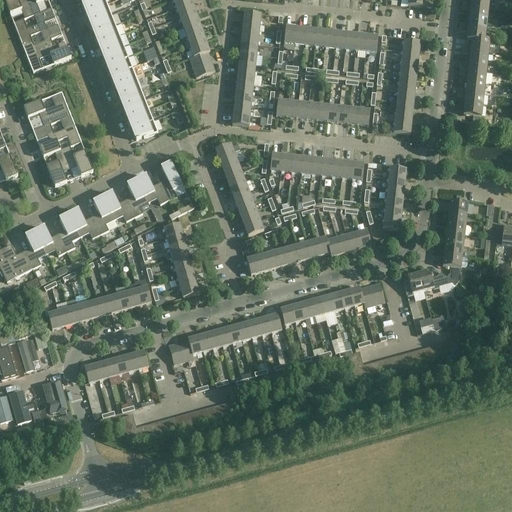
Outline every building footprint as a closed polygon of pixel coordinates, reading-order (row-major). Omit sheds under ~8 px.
[(17,0),(3,0),(10,16),(11,16),(21,12),(25,21),(14,25),(33,18),(25,0),(21,0),(18,1),(17,0)] [(25,0),(33,18),(52,10),(51,10),(41,15),(37,6),(48,2),(48,1),(47,0),(25,0)] [(91,0),(82,4),(83,7),(82,8),(84,12),(85,12),(86,15),(107,7),(104,0),(91,0)] [(193,5),(190,0),(178,0),(174,1),(177,11),(193,5)] [(424,10),(425,0),(402,0),(402,7),(424,10)] [(489,10),(489,0),(471,0),(471,8),(489,10)] [(196,15),(193,5),(177,11),(181,21),(196,15)] [(107,7),(86,15),(87,18),(86,18),(88,23),(89,22),(90,26),(112,17),(107,7)] [(487,21),(489,10),(471,8),(469,19),(487,21)] [(58,27),(47,31),(45,25),(56,21),(52,10),(33,18),(14,25),(20,42),(58,27)] [(200,25),(196,15),(181,21),(184,30),(200,25)] [(245,15),(244,26),(260,28),(261,17),(245,15)] [(112,17),(90,26),(91,29),(90,29),(92,34),(93,33),(94,36),(116,28),(112,17)] [(486,32),(487,21),(469,19),(468,30),(486,32)] [(200,25),(184,30),(177,32),(181,42),(187,40),(203,34),(200,25)] [(259,38),(260,28),(244,26),(242,36),(259,38)] [(20,42),(27,58),(54,48),(51,42),(62,37),(58,27),(20,42)] [(99,47),(120,38),(116,28),(94,36),(99,47)] [(295,46),(297,30),(286,29),(284,45),(295,46)] [(305,48),(307,31),(297,30),(295,46),(305,48)] [(485,42),(486,32),(468,30),(467,41),(490,43),(485,42)] [(315,49),(317,32),(307,31),(305,48),(315,49)] [(325,50),(327,33),(317,32),(315,49),(325,50)] [(335,51),(337,34),(327,33),(325,50),(335,51)] [(207,44),(203,34),(187,40),(191,50),(207,44)] [(346,52),(347,36),(337,34),(335,51),(346,52)] [(258,48),(259,38),(242,36),(241,46),(258,48)] [(356,53),(357,37),(347,36),(346,52),(356,53)] [(366,54),(368,38),(357,37),(356,53),(366,54)] [(120,38),(99,47),(100,50),(99,50),(100,55),(102,54),(103,57),(124,49),(120,38)] [(376,55),(378,39),(368,38),(366,54),(376,55)] [(489,54),(490,43),(467,41),(472,42),(471,52),(489,54)] [(404,43),(403,54),(419,55),(420,45),(404,43)] [(210,54),(207,44),(191,50),(194,59),(190,61),(210,54)] [(257,58),(258,48),(241,46),(240,56),(257,58)] [(71,60),(67,50),(56,54),(54,48),(27,58),(33,75),(44,71),(40,62),(50,58),(54,67),(71,60)] [(124,49),(103,57),(104,60),(103,61),(105,65),(106,65),(107,68),(128,60),(124,49)] [(487,65),(489,54),(471,52),(469,63),(487,65)] [(210,54),(190,61),(197,80),(215,74),(208,55),(210,54)] [(418,66),(419,55),(403,54),(402,64),(418,66)] [(256,68),(257,58),(240,56),(239,66),(256,68)] [(111,79),(133,70),(128,60),(107,68),(111,79)] [(486,75),(487,65),(469,63),(468,74),(486,75)] [(417,76),(418,66),(402,64),(401,74),(417,76)] [(255,78),(256,68),(239,66),(238,77),(255,78)] [(115,89),(137,81),(133,70),(111,79),(115,89)] [(416,86),(417,76),(401,74),(399,84),(416,86)] [(485,86),(486,75),(468,74),(467,84),(485,86)] [(253,88),(255,78),(238,77),(237,87),(253,88)] [(137,81),(115,89),(117,92),(115,93),(117,97),(118,97),(120,100),(141,91),(137,81)] [(415,96),(416,86),(399,84),(398,94),(415,96)] [(484,97),(485,86),(467,84),(466,95),(484,97)] [(252,99),(253,88),(237,87),(236,97),(252,99)] [(124,110),(145,102),(141,91),(120,100),(124,110)] [(414,106),(415,96),(398,94),(397,104),(414,106)] [(69,112),(62,95),(51,99),(55,109),(45,113),(41,103),(24,110),(28,121),(39,116),(42,122),(69,112)] [(483,108),(484,97),(466,95),(465,106),(483,108)] [(251,109),(252,99),(236,97),(235,107),(251,109)] [(128,121),(149,113),(145,102),(124,110),(128,121)] [(287,120),(289,103),(278,102),(276,118),(287,120)] [(297,121),(299,104),(289,103),(287,120),(297,121)] [(307,122),(309,105),(299,104),(297,121),(307,122)] [(413,116),(414,106),(397,104),(396,114),(413,116)] [(317,123),(319,106),(309,105),(307,122),(317,123)] [(327,124),(329,107),(319,106),(317,123),(327,124)] [(481,119),(483,108),(465,106),(464,117),(473,118),(472,124),(484,125),(485,119),(481,119)] [(250,119),(251,109),(235,107),(234,117),(250,119)] [(338,125),(339,109),(329,107),(327,124),(338,125)] [(348,126),(350,110),(339,109),(338,125),(348,126)] [(358,127),(360,111),(350,110),(348,126),(358,127)] [(368,129),(370,112),(360,111),(358,127),(368,129)] [(42,122),(44,128),(33,133),(37,143),(75,128),(69,112),(42,122)] [(132,132),(153,123),(149,113),(128,121),(132,132)] [(412,126),(413,116),(396,114),(395,125),(412,126)] [(249,129),(250,119),(234,117),(232,128),(249,129)] [(144,141),(158,135),(153,123),(132,132),(136,143),(144,140),(144,141)] [(410,137),(412,126),(395,125),(394,135),(410,137)] [(51,145),(40,149),(44,160),(63,152),(82,144),(75,128),(37,143),(48,139),(51,145)] [(93,174),(85,154),(74,158),(71,149),(82,145),(82,144),(63,152),(70,172),(77,169),(81,179),(93,174)] [(216,152),(219,162),(235,156),(231,146),(216,152)] [(18,178),(10,158),(0,161),(0,151),(7,149),(0,151),(0,173),(2,173),(6,183),(18,178)] [(63,175),(70,172),(63,152),(44,160),(55,156),(58,164),(47,169),(55,189),(67,184),(63,175)] [(238,165),(235,156),(219,162),(223,171),(238,165)] [(281,174),(283,157),(272,156),(270,173),(281,174)] [(291,175),(293,159),(283,157),(281,174),(291,175)] [(301,176),(303,160),(293,159),(291,175),(301,176)] [(311,177),(313,161),(303,160),(301,176),(311,177)] [(321,178),(323,162),(313,161),(311,177),(321,178)] [(332,179),(333,163),(323,162),(321,178),(332,179)] [(342,181),(344,164),(333,163),(332,179),(342,181)] [(352,182),(354,165),(344,164),(342,181),(352,182)] [(242,175),(238,165),(223,171),(227,181),(242,175)] [(362,183),(364,166),(354,165),(352,182),(362,183)] [(183,188),(172,166),(162,171),(167,182),(160,186),(169,203),(177,199),(174,193),(183,188)] [(390,170),(389,181),(405,182),(407,172),(390,170)] [(246,184),(242,175),(227,181),(230,190),(246,184)] [(153,189),(147,178),(137,183),(149,206),(157,201),(160,207),(169,203),(160,186),(153,189)] [(404,193),(405,182),(389,181),(388,191),(404,193)] [(149,206),(137,183),(128,188),(133,199),(126,203),(135,220),(143,216),(140,210),(149,206)] [(249,194),(246,184),(230,190),(234,200),(249,194)] [(403,203),(404,193),(388,191),(387,201),(403,203)] [(253,203),(249,194),(234,200),(237,209),(253,203)] [(119,206),(113,196),(104,200),(115,223),(123,218),(127,225),(135,220),(126,203),(119,206)] [(115,223),(104,200),(94,205),(99,216),(92,220),(101,238),(109,233),(106,227),(115,223)] [(402,213),(403,203),(387,201),(386,211),(402,213)] [(257,213),(253,203),(237,209),(241,219),(257,213)] [(450,204),(449,215),(467,217),(468,206),(450,204)] [(401,223),(402,213),(386,211),(384,221),(401,223)] [(85,223),(79,213),(70,218),(81,240),(89,235),(93,242),(101,238),(92,220),(85,223)] [(260,223),(257,213),(241,219),(245,228),(260,223)] [(466,227),(467,217),(449,215),(448,225),(466,227)] [(81,240),(70,218),(60,222),(65,233),(58,237),(67,255),(75,250),(72,244),(81,240)] [(400,234),(401,223),(384,221),(383,232),(400,234)] [(264,233),(260,223),(245,228),(248,238),(264,233)] [(464,238),(466,227),(448,225),(447,236),(464,238)] [(145,226),(139,229),(142,235),(148,233),(145,226)] [(164,231),(167,241),(183,237),(180,226),(164,231)] [(511,248),(511,230),(505,230),(505,228),(498,227),(496,247),(497,247),(497,248),(499,249),(502,249),(502,248),(511,248)] [(142,235),(139,229),(134,232),(137,238),(142,235)] [(51,241),(45,230),(36,235),(47,257),(56,253),(59,259),(67,255),(58,237),(51,241)] [(371,249),(367,233),(357,235),(361,251),(371,249)] [(47,257),(36,235),(26,240),(31,250),(24,254),(33,272),(41,268),(38,261),(47,257)] [(361,251),(357,235),(347,238),(351,254),(361,251)] [(463,249),(464,238),(447,236),(445,247),(463,249)] [(186,246),(183,237),(167,241),(170,251),(186,246)] [(351,254),(347,238),(337,241),(341,257),(351,254)] [(331,260),(326,240),(316,243),(320,259),(330,256),(331,260)] [(341,257),(337,241),(327,244),(326,240),(331,260),(341,257)] [(115,243),(107,247),(108,249),(110,253),(118,249),(115,243)] [(320,259),(316,243),(306,245),(311,261),(320,259)] [(311,261),(306,245),(296,248),(301,264),(311,261)] [(188,256),(186,246),(170,251),(172,261),(188,256)] [(17,258),(11,247),(0,252),(0,275),(2,279),(4,278),(7,285),(33,272),(24,254),(17,258)] [(462,260),(463,249),(445,247),(444,258),(462,260)] [(301,264),(296,248),(286,251),(291,267),(301,264)] [(291,267),(286,251),(277,253),(281,269),(291,267)] [(281,269),(277,253),(267,256),(271,272),(281,269)] [(191,266),(188,256),(172,261),(175,271),(191,266)] [(271,272),(267,256),(257,259),(261,275),(271,272)] [(467,260),(462,260),(444,258),(443,269),(451,270),(450,276),(447,279),(446,280),(453,285),(452,285),(455,288),(459,283),(461,269),(464,269),(466,269),(467,267),(467,260)] [(261,275),(257,259),(247,262),(251,278),(261,275)] [(194,276),(191,266),(175,271),(178,280),(194,276)] [(429,273),(419,276),(423,293),(434,290),(434,291),(436,291),(438,290),(438,289),(452,285),(453,285),(446,280),(447,279),(441,274),(437,279),(432,280),(429,273)] [(197,286),(194,276),(178,280),(181,290),(197,286)] [(410,286),(404,288),(407,298),(408,297),(408,298),(410,298),(412,297),(412,296),(423,293),(419,276),(408,279),(410,286)] [(199,296),(197,286),(181,290),(183,300),(199,296)] [(380,286),(360,291),(360,292),(364,306),(365,311),(385,305),(380,286)] [(152,305),(147,289),(137,292),(141,308),(152,305)] [(360,292),(360,291),(360,290),(349,293),(354,309),(364,306),(360,292)] [(141,308),(137,292),(127,295),(131,311),(141,308)] [(354,309),(349,293),(340,295),(344,311),(354,309)] [(131,311),(127,295),(117,297),(122,313),(131,311)] [(344,311),(340,295),(330,298),(334,314),(344,311)] [(122,313),(117,297),(107,300),(112,316),(122,313)] [(334,314),(330,298),(320,301),(324,317),(328,329),(338,326),(334,314)] [(112,316),(107,300),(98,303),(102,319),(112,316)] [(324,317),(320,301),(310,304),(314,320),(324,317)] [(102,319),(98,303),(88,305),(92,322),(102,319)] [(314,320),(310,304),(300,306),(305,322),(314,320)] [(92,322),(88,305),(78,308),(82,324),(92,322)] [(305,322),(300,306),(290,309),(295,325),(305,322)] [(82,324),(78,308),(68,311),(72,327),(82,324)] [(295,325),(290,309),(280,312),(285,328),(295,325)] [(72,327),(68,311),(58,314),(63,330),(72,327)] [(63,330),(58,314),(48,316),(52,333),(63,330)] [(430,318),(433,327),(435,333),(446,330),(442,315),(430,318)] [(282,333),(277,317),(267,320),(271,336),(282,333)] [(271,336),(267,320),(257,322),(262,338),(271,336)] [(262,338),(257,322),(247,325),(252,341),(262,338)] [(252,341),(247,325),(237,328),(242,344),(252,341)] [(435,333),(433,327),(421,331),(423,337),(435,333)] [(458,327),(446,330),(448,337),(460,334),(458,327)] [(242,344),(237,328),(228,330),(232,347),(242,344)] [(33,332),(34,337),(38,352),(47,349),(43,334),(42,329),(33,332)] [(232,347),(228,330),(218,333),(222,349),(232,347)] [(222,349),(218,333),(208,336),(212,352),(222,349)] [(15,343),(26,340),(24,334),(13,337),(15,343)] [(462,341),(460,334),(448,337),(450,344),(462,341)] [(212,352),(208,336),(198,339),(203,355),(212,352)] [(203,355),(198,339),(188,341),(194,362),(193,357),(203,355)] [(194,362),(188,341),(188,343),(169,349),(174,368),(194,362)] [(462,341),(450,344),(447,345),(450,356),(465,352),(462,341)] [(33,342),(18,346),(27,377),(36,374),(34,367),(39,365),(33,342)] [(450,356),(447,345),(441,346),(444,358),(450,356)] [(444,358),(441,346),(435,348),(438,360),(444,358)] [(18,374),(11,347),(0,349),(0,366),(3,378),(18,374)] [(438,360),(435,348),(428,350),(432,361),(438,360)] [(432,361),(428,350),(422,352),(425,363),(432,361)] [(425,363),(422,352),(416,353),(419,365),(425,363)] [(419,365),(416,353),(410,355),(413,366),(419,365)] [(144,354),(134,356),(139,372),(149,370),(144,354)] [(360,354),(353,356),(348,357),(350,364),(361,361),(360,354)] [(413,366),(410,355),(404,357),(407,368),(413,366)] [(139,372),(134,356),(124,359),(129,375),(139,372)] [(407,368),(404,357),(397,358),(401,370),(407,368)] [(401,370),(397,358),(391,360),(394,372),(401,370)] [(129,375),(124,359),(114,362),(119,378),(129,375)] [(394,372),(391,360),(385,362),(388,373),(394,372)] [(363,368),(361,361),(350,364),(352,371),(363,368)] [(119,378),(114,362),(105,365),(109,381),(119,378)] [(388,373),(385,362),(379,363),(382,375),(388,373)] [(382,375),(379,363),(373,365),(376,377),(382,375)] [(109,381),(105,365),(95,367),(99,383),(109,381)] [(376,377),(373,365),(366,367),(370,378),(376,377)] [(99,383),(95,367),(84,370),(89,386),(99,383)] [(370,378),(366,367),(363,368),(352,371),(355,382),(370,378)] [(69,409),(61,381),(44,386),(51,414),(69,409)] [(222,399),(234,396),(232,389),(221,393),(222,399)] [(25,391),(10,395),(19,426),(34,422),(31,410),(35,409),(33,400),(28,401),(25,391)] [(236,403),(234,396),(222,399),(224,406),(236,403)] [(7,397),(0,398),(0,422),(1,425),(14,421),(7,397)] [(236,403),(224,406),(219,408),(222,419),(239,415),(236,403)] [(222,419),(219,408),(213,409),(217,421),(222,419)] [(217,421),(213,409),(208,411),(211,422),(217,421)] [(211,422),(208,411),(202,412),(206,424),(211,422)] [(206,424),(202,412),(197,414),(200,425),(206,424)] [(43,430),(69,424),(67,418),(56,421),(48,423),(48,421),(45,414),(39,415),(40,418),(41,423),(42,425),(43,430)] [(200,425),(197,414),(191,415),(195,427),(200,425)] [(195,427),(191,415),(186,417),(189,428),(195,427)] [(123,427),(135,424),(133,417),(122,420),(123,427)] [(189,428),(186,417),(180,418),(184,430),(189,428)] [(184,430),(180,418),(175,420),(178,431),(184,430)] [(20,421),(14,422),(15,425),(17,431),(18,437),(33,433),(43,430),(42,425),(31,428),(24,430),(23,428),(21,420),(20,421)] [(178,431),(175,420),(170,421),(173,433),(178,431)] [(173,433),(170,421),(164,423),(167,434),(173,433)] [(167,434),(164,423),(159,424),(162,436),(167,434)] [(137,430),(135,424),(123,427),(125,434),(137,430)] [(162,436),(159,424),(153,426),(156,437),(162,436)] [(156,437),(153,426),(148,427),(151,439),(156,437)] [(151,439),(148,427),(142,429),(145,440),(151,439)] [(142,429),(137,430),(125,434),(128,445),(145,440),(142,429)] [(8,440),(18,437),(17,431),(6,434),(8,440)]
